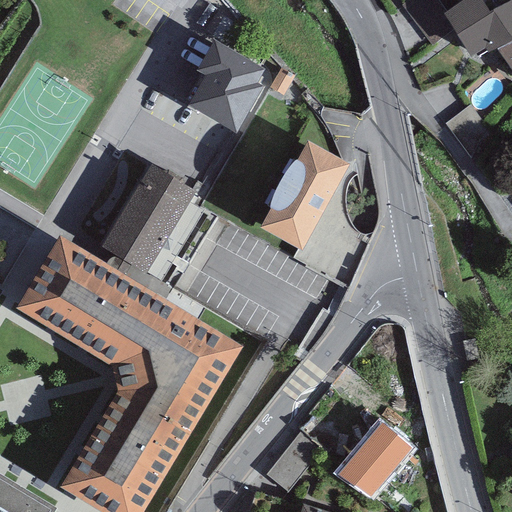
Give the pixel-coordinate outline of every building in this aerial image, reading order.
[(438,0),(406,0),(402,3),(432,44),(454,27),(443,10),(445,9),(438,0)] [(459,0),(445,9),(443,10),(454,27),(470,53),(486,46),(488,50),(498,45),(511,38),(511,0),(509,0),(489,10),(482,0),(459,0)] [(264,67),(213,37),(196,66),(205,72),(187,102),(236,130),(263,84),(257,80),(264,67)] [(511,38),(498,45),(511,66),(511,38)] [(470,104),(446,122),(470,157),(480,139),(489,130),(475,111),(470,104)] [(346,157),(306,136),(258,223),(298,245),(346,157)] [(194,190),(149,163),(96,253),(141,279),(194,190)] [(96,253),(60,232),(16,304),(112,361),(119,389),(60,483),(107,511),(140,511),(240,345),(141,279),(96,253)] [(0,293),(3,290),(0,288),(0,511),(53,511),(57,506),(0,471),(0,293)] [(411,445),(383,420),(340,468),(369,493),(411,445)] [(320,451),(301,433),(266,471),(288,490),(320,451)] [(335,511),(302,502),(299,511),(335,511)]
